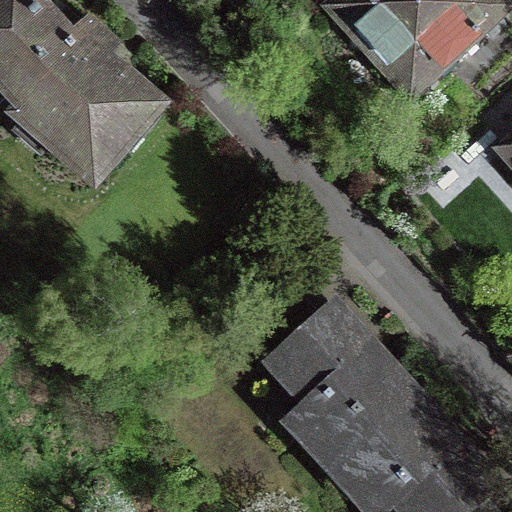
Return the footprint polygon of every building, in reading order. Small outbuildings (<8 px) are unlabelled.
[(0,0),(0,78),(29,111),(15,132),(41,152),(54,141),(93,175),(152,107),(112,72),(101,63),(113,49),(66,7),(57,15),(49,23),(28,0),(0,0)] [(335,0),(327,8),(409,99),(447,65),(480,102),(511,73),(511,24),(503,15),(510,8),(502,0),(335,0)] [(511,140),(501,150),(511,161),(511,140)] [(298,298),(257,336),(282,363),(291,355),(327,395),(294,425),(334,469),(414,398),(335,311),(328,317),(322,324),(298,298)] [(414,398),(334,469),(372,511),(379,511),(409,486),(433,511),(492,511),(478,497),(485,490),(492,484),(414,398)]
